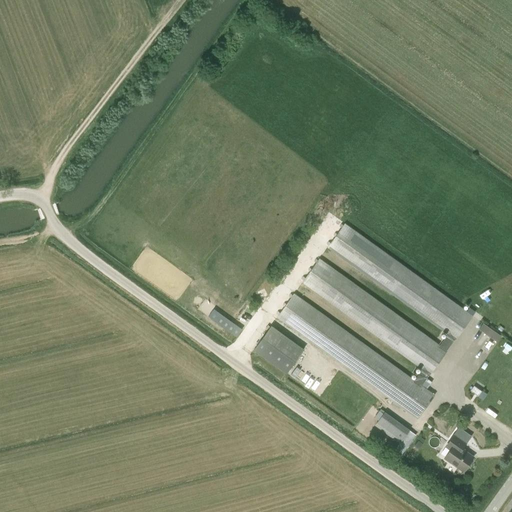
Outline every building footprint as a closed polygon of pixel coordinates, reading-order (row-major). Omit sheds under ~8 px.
[(433,394),(427,389),(432,382),(425,377),(428,373),(445,350),(445,349),(453,338),(454,338),(471,315),(344,223),(327,246),(447,333),(439,345),(319,257),(301,281),(421,368),(413,379),(293,292),(276,316),(416,417),(433,394)] [(229,332),(234,324),(217,312),(211,320),(229,332)] [(480,323),(476,331),(497,340),(500,332),(480,323)] [(304,349),(271,326),(254,350),(286,374),(304,349)] [(490,347),(485,356),(493,361),(499,353),(490,347)] [(473,386),(470,391),(478,396),(481,391),(473,386)] [(494,416),(500,409),(493,403),(488,411),(494,416)] [(401,455),(416,435),(383,411),(382,413),(379,411),(374,418),(377,420),(374,424),(400,443),(394,450),(401,455)] [(462,470),(472,456),(460,448),(465,442),(453,434),(449,440),(453,443),(443,457),(462,470)] [(418,441),(414,446),(419,450),(422,444),(418,441)]
